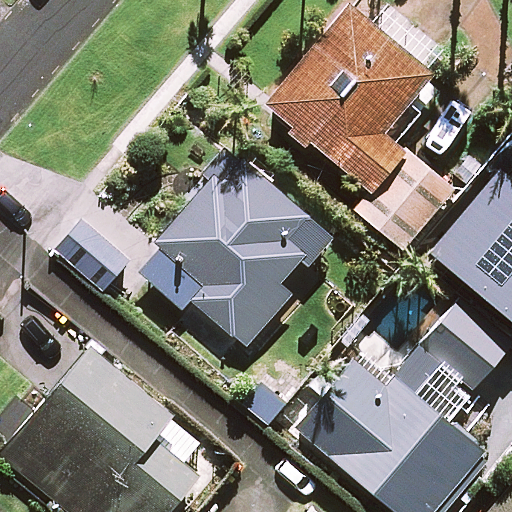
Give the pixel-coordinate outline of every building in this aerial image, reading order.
[(439,81),(342,1),(260,102),(366,189),(400,148),(391,140),(439,81)] [(511,149),(509,147),(424,248),(511,322),(511,149)] [(328,233),(226,149),(130,266),(180,307),(187,298),(244,344),(287,291),(283,288),(328,233)] [(126,260),(81,220),(55,250),(100,290),(126,260)] [(509,339),(456,295),(417,342),(470,386),(509,339)] [(165,409),(85,344),(0,450),(0,455),(70,511),(157,511),(191,470),(145,433),(165,409)] [(383,383),(347,353),(289,422),(395,511),(425,511),(478,450),(389,375),(383,383)] [(511,511),(511,480),(485,511),(511,511)]
